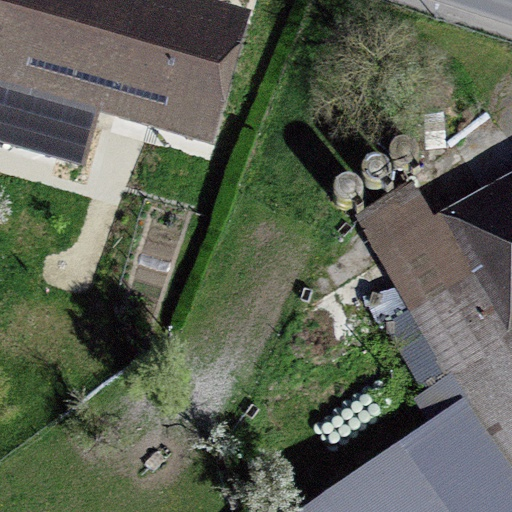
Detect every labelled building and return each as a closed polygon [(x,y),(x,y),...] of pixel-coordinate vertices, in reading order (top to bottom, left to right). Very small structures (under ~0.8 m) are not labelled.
[(0,0),(0,141),(74,162),(92,96),(206,128),(232,34),(109,0),(0,0)] [(511,203),(473,225),(511,297),(511,203)] [(511,325),(511,297),(473,225),(464,209),(379,256),(450,383),(511,348),(511,346),(503,330),(511,325)] [(511,348),(450,383),(511,485),(511,348)] [(406,511),(382,477),(332,511),(406,511)]
